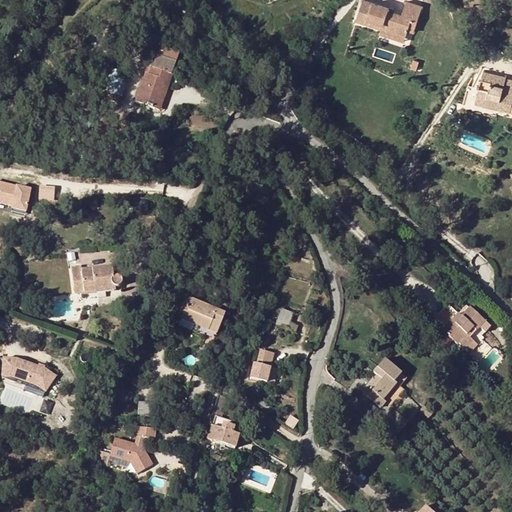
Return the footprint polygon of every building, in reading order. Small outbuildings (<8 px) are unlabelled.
[(367,30),(367,26),(340,23),(337,44),(364,48),(389,51),(390,44),(396,44),(399,18),(382,16),(381,31),(372,30),(367,30)] [(152,36),(146,45),(153,49),(158,41),(152,36)] [(146,73),(136,101),(156,109),(166,80),(171,82),(173,76),(152,69),(150,75),(146,73)] [(484,106),(484,109),(500,113),(506,88),(502,87),(503,82),(494,80),(494,79),(472,73),(467,88),(478,91),(475,103),(484,106)] [(106,96),(121,96),(122,77),(106,77),(106,96)] [(166,80),(156,109),(161,110),(171,82),(166,80)] [(478,91),(467,88),(464,103),(484,109),(484,106),(475,103),(478,91)] [(511,108),(505,106),(504,106),(502,113),(511,115),(510,125),(511,125),(511,108)] [(233,139),(239,146),(246,140),(240,132),(233,139)] [(0,181),(0,204),(24,210),(29,188),(0,181)] [(134,197),(134,211),(147,211),(147,197),(134,197)] [(72,268),(75,294),(95,292),(95,293),(115,291),(115,287),(116,288),(118,287),(119,287),(121,287),(122,285),(123,284),(123,283),(123,281),(123,279),(122,278),(121,277),(120,276),(118,276),(116,275),(115,276),(113,276),(112,267),(82,271),(81,267),(72,268)] [(190,299),(181,320),(217,334),(228,307),(217,302),(214,309),(190,299)] [(443,331),(458,346),(467,336),(470,338),(484,322),(469,308),(455,324),(452,322),(443,331)] [(447,347),(453,341),(443,331),(437,338),(447,347)] [(256,366),(253,365),(250,378),(273,384),(277,370),(270,369),(274,356),(260,352),(256,366)] [(362,393),(363,394),(372,401),(381,409),(386,403),(383,401),(396,384),(394,383),(401,374),(385,361),(374,374),(378,377),(374,381),(373,380),(362,393)] [(16,366),(15,386),(55,401),(67,385),(58,378),(27,367),(16,366)] [(367,407),(372,401),(363,394),(359,400),(367,407)] [(260,399),(256,404),(273,416),(276,411),(260,399)] [(232,433),(230,428),(232,423),(221,418),(222,414),(217,412),(208,441),(235,450),(240,435),(237,434),(232,433)] [(237,434),(240,425),(232,423),(230,428),(232,433),(237,434)] [(139,430),(138,440),(145,441),(155,442),(156,432),(139,430)] [(143,449),(145,441),(138,440),(136,447),(143,449)] [(153,468),(143,449),(115,441),(110,458),(131,464),(137,476),(153,468)]
